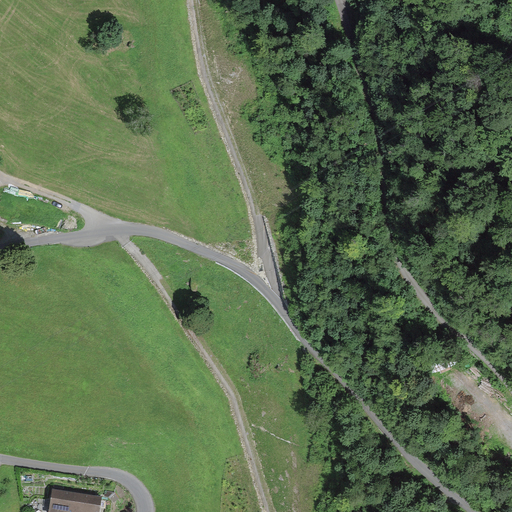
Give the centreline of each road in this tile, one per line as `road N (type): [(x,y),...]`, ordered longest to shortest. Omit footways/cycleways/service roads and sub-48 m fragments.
road 1 (residential): [(0,249),(135,228),(234,263),(417,462),(477,511)]
road 2 (residential): [(511,401),(434,310),(416,273),(388,156),(325,0)]
road 3 (residential): [(146,511),(142,496),(120,476),(0,457)]
